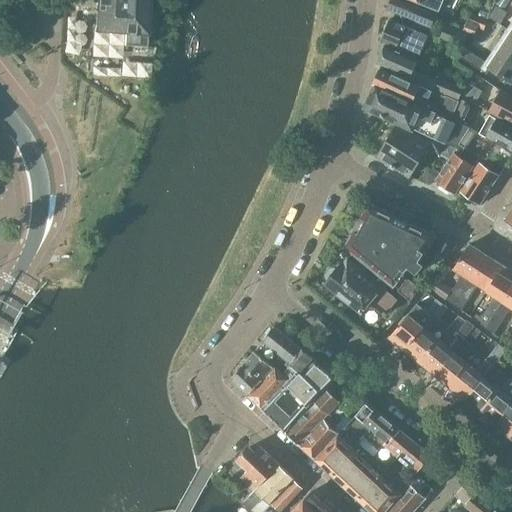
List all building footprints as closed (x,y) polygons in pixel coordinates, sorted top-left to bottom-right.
[(97,0),(97,7),(96,7),(96,10),(97,10),(96,29),(95,29),(95,32),(97,32),(98,31),(125,33),(124,46),(146,47),(147,35),(147,32),(149,0),(97,0)] [(395,0),(390,0),(386,10),(395,14),(408,19),(432,28),(437,16),(406,4),(395,0)] [(406,0),(419,5),(419,4),(423,6),(439,12),(442,3),(443,0),(406,0)] [(420,60),(426,63),(429,65),(438,41),(389,22),(379,44),(383,46),(420,60)] [(488,73),(490,69),(502,77),(503,78),(511,83),(511,31),(510,35),(499,51),(490,65),(467,50),(463,60),(486,75),(488,73)] [(375,66),(379,68),(417,84),(445,97),(446,96),(459,102),(464,90),(442,80),(441,83),(415,72),(420,60),(383,46),(375,66)] [(372,86),(375,87),(375,86),(410,102),(451,121),(459,102),(446,96),(445,97),(417,84),(379,68),(372,86)] [(375,86),(375,87),(366,108),(456,149),(469,129),(455,122),(451,121),(410,102),(375,86)] [(511,99),(511,98),(500,93),(490,112),(511,124),(511,99)] [(511,128),(496,120),(486,139),(511,153),(511,128)] [(409,177),(426,150),(430,144),(398,124),(377,157),(409,177)] [(454,152),(435,181),(443,186),(444,190),(449,194),(454,193),(455,194),(480,157),(465,148),(460,156),(454,152)] [(499,176),(479,163),(461,192),(469,197),(470,201),(475,205),(480,204),(481,205),(499,176)] [(408,268),(416,275),(423,266),(418,262),(434,237),(368,206),(346,248),(393,287),(408,268)] [(433,257),(443,263),(457,244),(446,237),(433,257)] [(485,256),(468,245),(453,270),(470,280),(485,257),(485,256)] [(485,256),(470,280),(454,306),(461,311),(463,308),(478,286),(486,291),(503,265),(494,259),(491,260),(490,259),(485,256)] [(335,272),(332,272),(327,277),(327,281),(325,285),(327,287),(324,290),(333,297),(336,294),(362,316),(370,305),(385,318),(399,301),(348,260),(341,268),(339,267),(335,272)] [(511,270),(503,265),(486,291),(494,296),(481,318),(478,323),(485,328),(503,302),(511,286),(511,270)] [(411,282),(408,279),(397,291),(410,302),(421,290),(419,289),(411,282)] [(511,307),(511,286),(503,302),(485,328),(493,334),(495,330),(511,307)] [(405,350),(423,328),(432,317),(442,305),(436,300),(426,313),(425,311),(416,305),(408,315),(390,337),(392,339),(392,342),(396,345),(398,344),(405,350)] [(435,375),(453,353),(464,339),(473,328),(467,322),(467,323),(459,332),(458,333),(457,333),(451,341),(446,347),(438,340),(420,362),(419,364),(427,371),(430,370),(435,375)] [(272,349),(284,358),(291,364),(302,350),(303,350),(273,327),(263,340),(257,348),(262,352),(262,353),(270,360),(274,355),(270,352),(272,349)] [(468,365),(460,358),(471,345),(478,335),(480,332),(474,327),(473,328),(464,339),(453,353),(435,375),(440,379),(441,382),(449,389),(450,387),(468,365)] [(410,357),(419,364),(438,340),(423,328),(405,350),(411,355),(410,357)] [(262,352),(257,348),(255,351),(232,378),(249,395),(275,366),(270,360),(262,353),(262,352)] [(291,364),(303,374),(315,361),(302,350),(291,364)] [(284,358),(275,366),(249,395),(261,407),(298,369),(291,364),(284,358)] [(261,407),(286,431),(336,378),(315,361),(303,374),(298,369),(261,407)] [(468,365),(449,389),(457,396),(460,395),(465,399),(483,377),(468,365)] [(352,391),(343,384),(344,382),(338,376),(336,378),(286,431),(300,444),(336,404),(342,403),(352,391)] [(498,390),(483,377),(465,399),(471,404),(471,407),(479,414),(480,412),(498,390)] [(511,403),(511,400),(498,390),(480,412),(479,414),(488,421),(491,421),(495,424),(511,403)] [(501,432),(509,438),(510,437),(511,434),(511,403),(495,424),(501,429),(501,432)] [(336,404),(300,444),(315,458),(338,433),(344,428),(336,421),(346,410),(336,404)] [(356,417),(381,438),(389,444),(400,431),(367,404),(356,417)] [(338,433),(315,458),(372,511),(385,511),(412,486),(395,472),(376,456),(379,453),(373,447),(381,438),(356,417),(345,430),(344,428),(338,433)] [(389,444),(381,438),(373,447),(379,453),(376,456),(395,472),(403,462),(417,474),(431,457),(400,431),(389,444)] [(237,494),(245,502),(279,465),(260,447),(254,452),(249,448),(237,461),(247,472),(240,479),(247,485),(237,494)] [(295,479),(279,465),(245,502),(244,504),(250,509),(256,503),(257,504),(263,499),(271,506),(295,479)] [(412,486),(385,511),(411,511),(433,488),(419,476),(412,486)] [(471,511),(492,511),(495,510),(465,485),(456,494),(466,503),(464,505),(471,511)] [(326,511),(328,510),(309,493),(293,511),(326,511)]
